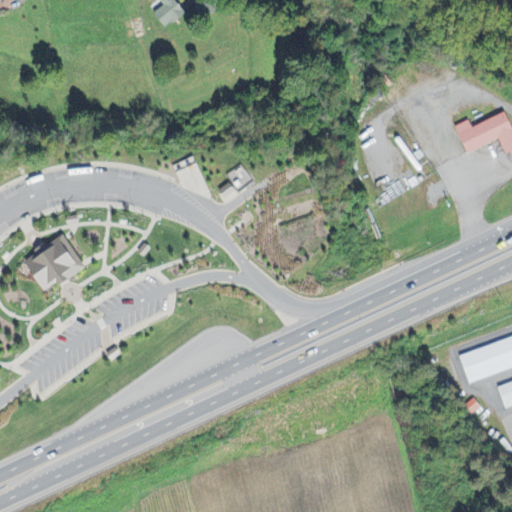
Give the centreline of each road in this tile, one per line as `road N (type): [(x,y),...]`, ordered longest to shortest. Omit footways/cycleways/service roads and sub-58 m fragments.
road 1 (trunk): [(511,234),(0,476)]
road 2 (trunk): [(0,506),(511,266)]
road 3 (trunk): [(393,290),(310,309),(267,286)]
